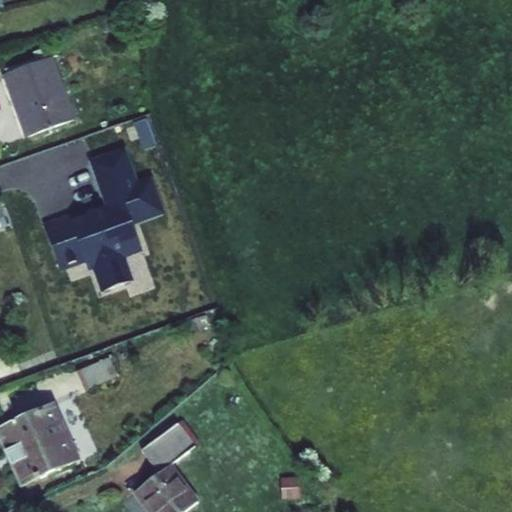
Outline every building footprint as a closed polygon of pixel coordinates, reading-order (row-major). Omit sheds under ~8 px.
[(55,58),(6,71),(11,89),(17,87),(24,110),(18,112),(24,133),(72,120),(55,58)] [(17,87),(11,89),(18,112),(24,110),(17,87)] [(96,220),(74,225),(73,219),(48,224),(56,264),(103,255),(96,220)] [(185,287),(106,321),(114,339),(193,305),(185,287)] [(108,355),(77,368),(86,387),(116,373),(108,355)] [(55,396),(0,421),(0,427),(22,476),(79,449),(55,396)] [(205,441),(187,418),(152,445),(171,468),(145,488),(164,511),(190,511),(211,496),(182,460),(205,441)]
